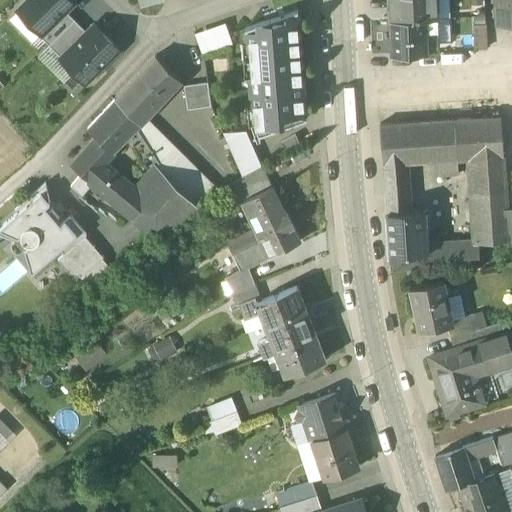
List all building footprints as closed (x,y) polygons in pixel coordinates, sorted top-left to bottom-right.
[(68,0),(28,0),(18,10),(41,33),(65,10),(72,3),(68,0)] [(436,0),(388,0),(390,20),(426,18),(438,18),(436,0)] [(511,0),(496,0),(498,23),(505,23),(508,25),(511,25),(511,0)] [(65,10),(41,33),(39,35),(49,45),(74,20),(65,10)] [(297,10),(244,28),(245,30),(247,29),(248,41),(252,41),(253,58),(299,54),(296,12),(298,11),(297,10)] [(426,18),(390,20),(391,55),(427,53),(427,42),(426,18)] [(438,18),(426,18),(427,42),(439,41),(438,18)] [(74,20),(49,45),(61,58),(87,32),(74,20)] [(223,23),(195,33),(202,54),(230,44),(223,23)] [(87,32),(61,58),(85,82),(114,53),(114,46),(94,25),(87,32)] [(486,48),(485,25),(473,25),(474,49),(486,48)] [(299,54),(253,58),(255,74),(251,75),(253,105),(257,105),(259,133),(259,135),(307,118),(306,116),(304,117),(299,54)] [(155,56),(115,99),(140,124),(146,118),(147,118),(166,96),(166,97),(181,80),(155,56)] [(207,82),(184,86),(187,109),(211,106),(207,82)] [(115,99),(87,128),(96,137),(113,152),(126,138),(135,129),(140,124),(115,99)] [(499,117),(455,119),(457,160),(468,159),(471,191),(505,188),(499,117)] [(147,118),(146,118),(140,124),(137,128),(159,163),(157,165),(200,207),(221,192),(147,118)] [(455,119),(379,124),(382,164),(408,163),(437,161),(457,160),(455,119)] [(157,162),(135,129),(126,138),(146,167),(148,171),(155,165),(157,163),(157,162)] [(247,130),(224,135),(242,176),(262,165),(247,130)] [(295,135),(281,143),(286,152),(300,144),(295,135)] [(113,152),(96,137),(86,148),(104,162),(113,152)] [(86,148),(71,165),(88,180),(104,162),(86,148)] [(457,160),(437,161),(438,175),(458,174),(457,160)] [(139,191),(104,162),(88,180),(139,224),(157,206),(139,191)] [(408,163),(382,164),(385,213),(412,211),(408,163)] [(169,178),(155,165),(148,171),(145,174),(151,181),(160,189),(169,178)] [(242,176),(240,177),(250,197),(271,187),(262,165),(242,176)] [(160,189),(151,181),(139,191),(157,206),(177,186),(169,178),(160,189)] [(48,211),(44,207),(49,203),(45,182),(15,209),(17,212),(0,226),(0,229),(18,237),(20,235),(21,238),(23,241),(25,243),(29,244),(24,248),(31,273),(61,247),(56,242),(62,238),(70,248),(85,236),(86,234),(70,215),(60,224),(56,220),(59,217),(52,209),(48,211)] [(250,197),(241,201),(254,230),(287,215),(273,186),(250,197)] [(505,188),(471,191),(472,208),(507,206),(505,188)] [(507,206),(472,208),(474,236),(483,235),(484,242),(509,241),(507,206)] [(412,211),(385,213),(388,255),(425,254),(427,253),(426,245),(424,211),(412,211)] [(287,215),(254,230),(261,245),(267,258),(300,242),(287,215)] [(254,230),(241,237),(248,251),(261,245),(254,230)] [(70,248),(57,259),(76,280),(103,257),(85,236),(70,248)] [(241,237),(227,243),(234,257),(248,251),(241,237)] [(474,242),(438,244),(439,259),(480,256),(479,243),(479,242),(474,242)] [(438,244),(426,245),(427,253),(425,254),(426,260),(439,259),(438,244)] [(248,251),(234,257),(241,270),(248,267),(267,258),(261,245),(248,251)] [(241,270),(226,278),(232,294),(255,285),(248,267),(241,270)] [(443,280),(409,288),(419,331),(447,325),(453,324),(452,320),(443,280)] [(255,285),(232,294),(237,308),(239,307),(244,322),(259,317),(254,302),(260,299),(255,285)] [(260,299),(254,302),(259,317),(262,325),(304,309),(296,286),(260,299)] [(304,309),(262,325),(266,337),(273,354),(314,338),(304,309)] [(474,313),(452,320),(453,324),(447,325),(451,337),(475,329),(479,328),(474,313)] [(479,328),(475,329),(479,341),(505,333),(501,321),(479,328)] [(475,329),(451,337),(454,349),(479,341),(475,329)] [(505,333),(479,341),(486,362),(493,360),(495,368),(511,362),(511,353),(506,333),(505,333)] [(266,337),(253,342),(259,359),(273,354),(266,337)] [(314,338),(273,354),(281,377),(323,362),(314,338)] [(99,341),(75,354),(83,368),(107,355),(99,341)] [(454,349),(429,357),(447,414),(483,403),(472,367),(486,362),(479,341),(454,349)] [(335,393),(300,404),(301,407),(297,416),(313,424),(317,437),(346,428),(335,393)] [(232,398),(207,407),(212,420),(237,411),(232,398)] [(212,420),(203,424),(208,437),(242,424),(237,411),(212,420)] [(0,494),(8,487),(0,479),(0,447),(16,432),(0,415),(0,494)] [(317,437),(312,439),(324,477),(358,466),(346,428),(317,437)] [(511,431),(493,437),(497,450),(504,470),(511,466),(511,431)] [(493,437),(472,444),(476,456),(489,451),(490,453),(497,450),(493,437)] [(472,444),(435,456),(446,489),(473,480),(466,459),(476,456),(472,444)] [(495,474),(460,485),(468,511),(505,511),(507,511),(495,474)] [(311,482),(289,489),(293,502),(316,495),(311,482)] [(289,489),(276,493),(280,506),(293,502),(289,489)] [(293,502),(280,506),(282,511),(315,511),(321,510),(316,495),(293,502)] [(321,510),(315,511),(364,511),(360,498),(321,510)]
